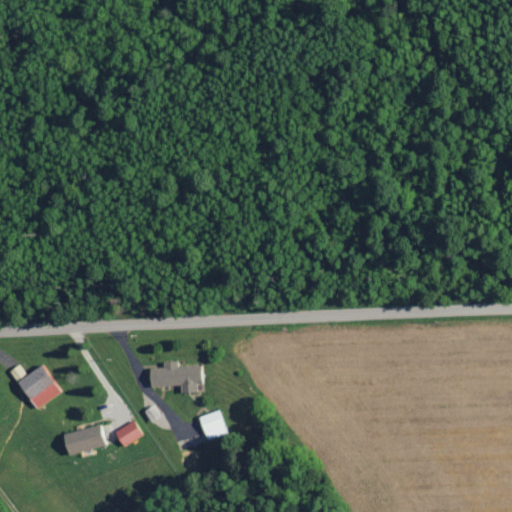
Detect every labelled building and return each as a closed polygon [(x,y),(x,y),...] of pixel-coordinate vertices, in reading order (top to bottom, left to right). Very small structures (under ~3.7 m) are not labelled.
[(149,385),(179,384),(180,392),(196,391),(195,383),(202,383),(201,364),(177,365),(177,360),(162,360),(162,366),(148,367),(149,385)] [(25,374),(18,363),(8,369),(34,408),(59,391),(41,363),(25,374)] [(205,439),(225,433),(218,409),(198,415),(205,439)] [(121,445),(141,436),(134,420),(114,429),(121,445)] [(66,453),(105,444),(100,423),(61,433),(66,453)]
